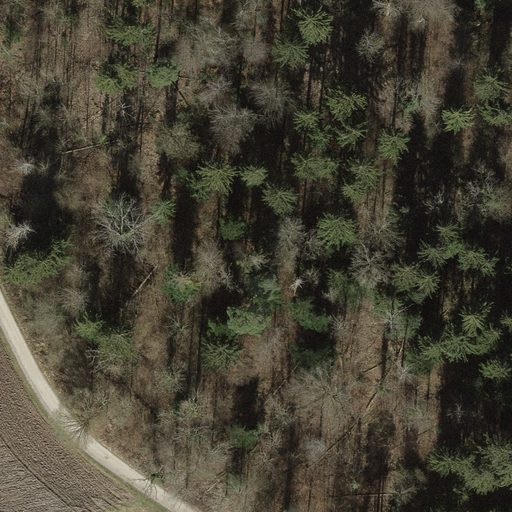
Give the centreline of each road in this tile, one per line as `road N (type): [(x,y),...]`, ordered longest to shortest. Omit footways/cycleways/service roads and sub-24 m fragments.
road 1 (track): [(511,242),(440,176),(311,0)]
road 2 (track): [(185,511),(76,431),(30,368),(0,304)]
